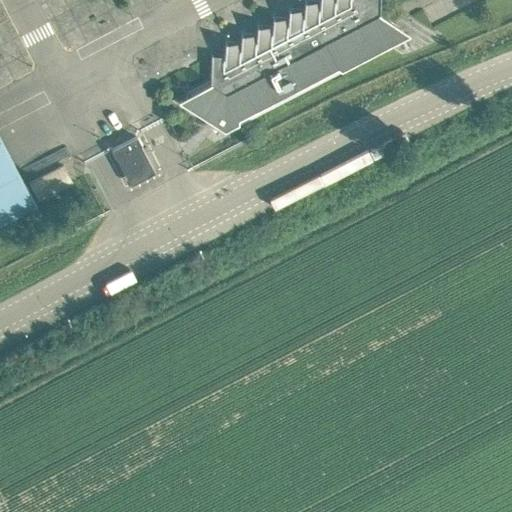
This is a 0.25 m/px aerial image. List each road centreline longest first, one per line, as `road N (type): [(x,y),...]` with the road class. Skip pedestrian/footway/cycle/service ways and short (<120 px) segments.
road 1 (unclassified): [(200,217),(346,139),(511,69)]
road 2 (unclassified): [(200,217),(151,123),(80,68)]
road 3 (unclassified): [(80,68),(95,154),(139,246)]
road 4 (unclassified): [(0,320),(139,246)]
road 5 (unclassified): [(211,0),(80,68)]
